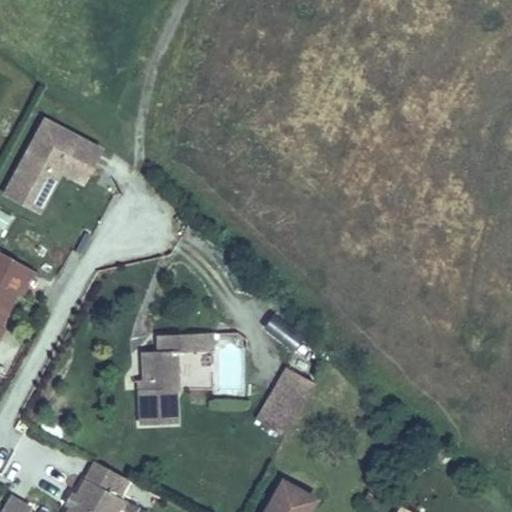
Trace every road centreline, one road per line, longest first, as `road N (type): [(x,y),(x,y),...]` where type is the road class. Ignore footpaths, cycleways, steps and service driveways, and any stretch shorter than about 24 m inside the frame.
road 1 (residential): [(0,427),(82,274),(136,215)]
road 2 (track): [(136,215),(140,97),(182,0)]
